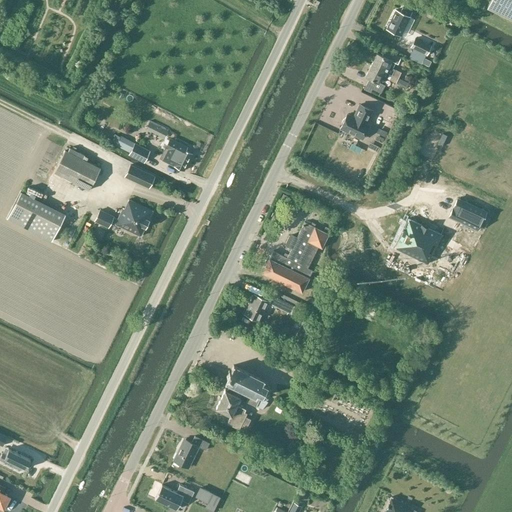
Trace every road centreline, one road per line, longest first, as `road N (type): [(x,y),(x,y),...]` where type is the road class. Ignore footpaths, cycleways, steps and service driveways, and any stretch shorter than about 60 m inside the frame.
road 1 (unclassified): [(49,511),(302,0)]
road 2 (tertiary): [(113,501),(358,0)]
